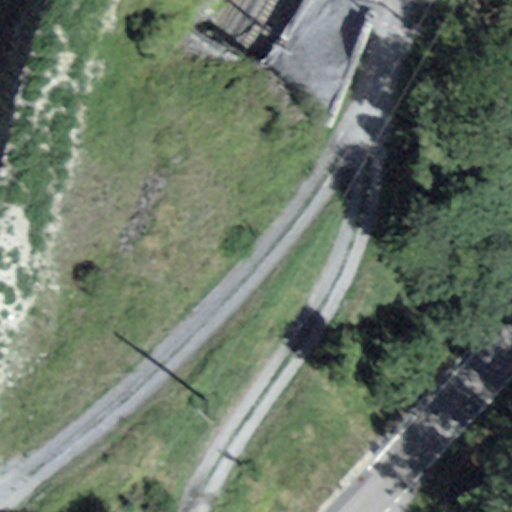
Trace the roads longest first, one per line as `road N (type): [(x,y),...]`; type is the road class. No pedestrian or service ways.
road 1 (track): [(369,112),(269,246),(0,506)]
road 2 (track): [(192,511),(352,257),(368,193),(369,112)]
road 3 (tertiary): [(511,343),(357,511)]
